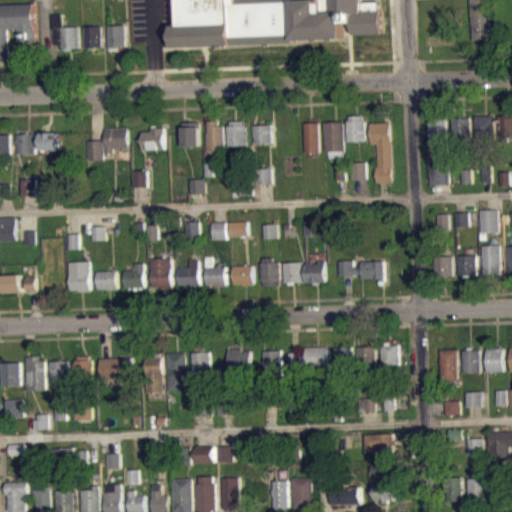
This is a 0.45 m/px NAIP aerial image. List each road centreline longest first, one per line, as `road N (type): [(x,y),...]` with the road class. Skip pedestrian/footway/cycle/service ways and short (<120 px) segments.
road 1 (residential): [(426,511),(404,0)]
road 2 (residential): [(0,326),(511,307)]
road 3 (residential): [(0,94),(511,77)]
